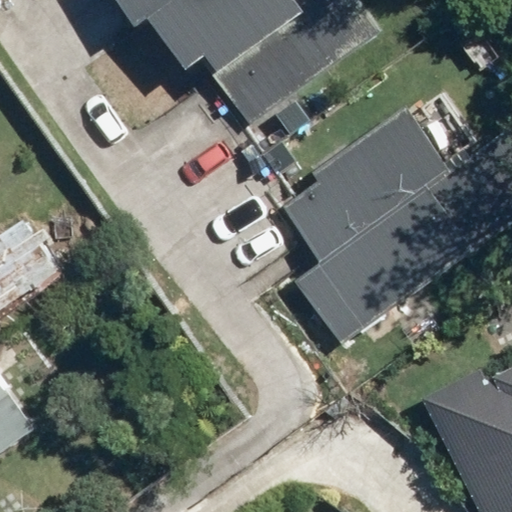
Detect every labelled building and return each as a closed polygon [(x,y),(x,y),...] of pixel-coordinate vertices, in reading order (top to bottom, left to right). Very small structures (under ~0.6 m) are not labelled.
[(147,0),(160,15),(173,5),(211,53),(223,44),(243,69),(322,7),(316,0),(147,0)] [(354,348),(511,223),(511,138),(478,165),(419,90),(289,193),(339,256),(303,284),(354,348)] [(0,319),(75,261),(36,211),(0,239),(0,319)] [(0,456),(46,419),(0,361),(0,456)] [(496,361),(437,390),(497,511),(511,511),(511,368),(502,374),(496,361)]
